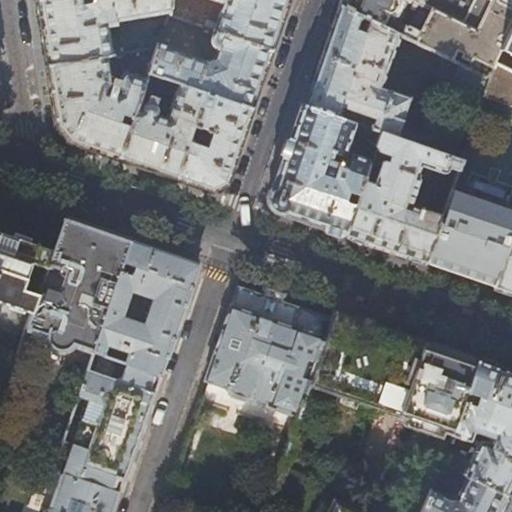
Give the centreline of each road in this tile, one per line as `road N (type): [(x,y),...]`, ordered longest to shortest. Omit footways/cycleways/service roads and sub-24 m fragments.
road 1 (tertiary): [(511,332),(230,237)]
road 2 (residential): [(230,237),(311,0)]
road 3 (tertiary): [(230,237),(30,169)]
road 4 (residential): [(5,0),(30,169)]
